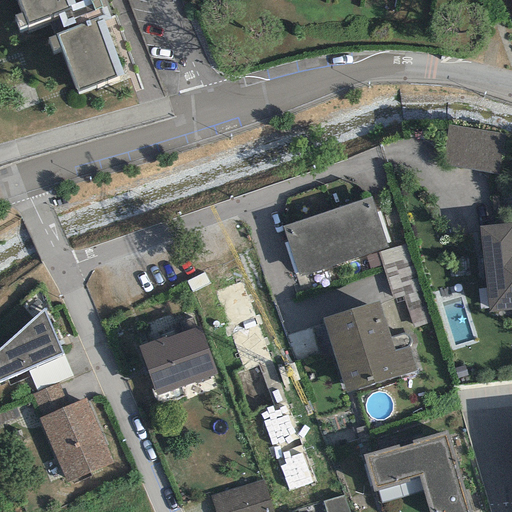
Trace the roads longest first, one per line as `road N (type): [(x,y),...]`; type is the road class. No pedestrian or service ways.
road 1 (unknown): [(55,258),(401,152),(442,178),(481,188)]
road 2 (residential): [(165,511),(19,176)]
road 3 (residential): [(203,116),(376,70),(511,87)]
road 4 (residential): [(19,176),(203,116)]
road 5 (residential): [(203,116),(158,0)]
